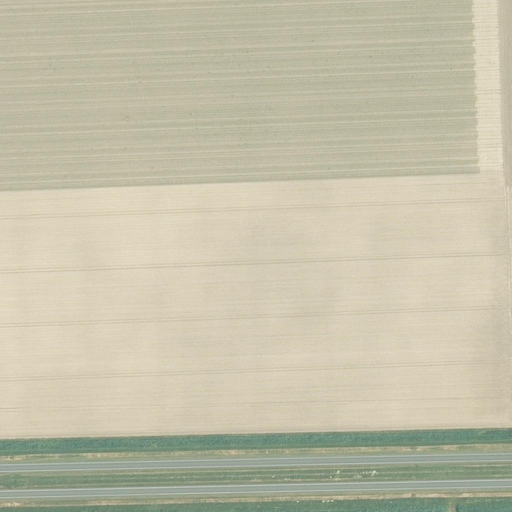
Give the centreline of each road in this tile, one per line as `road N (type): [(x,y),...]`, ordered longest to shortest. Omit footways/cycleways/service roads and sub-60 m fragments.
road 1 (trunk): [(0,495),(511,483)]
road 2 (trunk): [(511,457),(0,469)]
